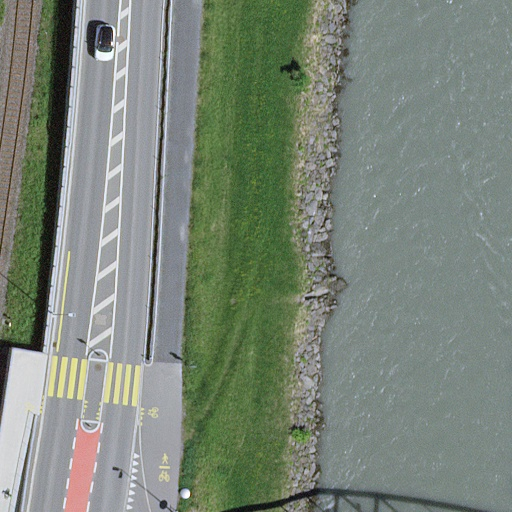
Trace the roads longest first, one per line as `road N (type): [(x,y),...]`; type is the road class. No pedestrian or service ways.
road 1 (primary): [(73,511),(108,237),(123,0)]
road 2 (track): [(190,0),(162,400)]
